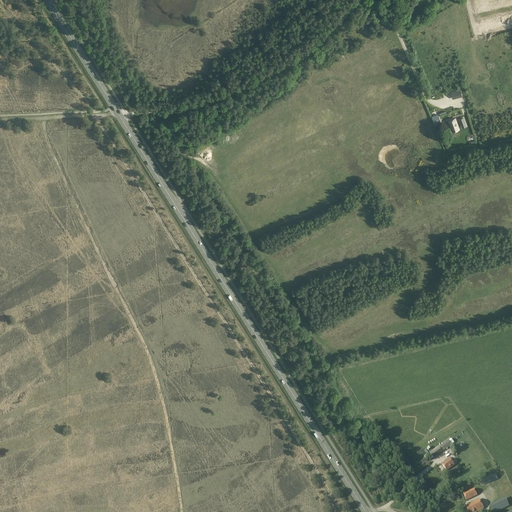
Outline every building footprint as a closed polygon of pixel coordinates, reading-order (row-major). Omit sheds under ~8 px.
[(451,16),(454,21),(466,16),(463,10),(451,16)] [(511,110),(511,88),(508,65),(494,68),(502,112),(511,110)] [(492,104),(489,88),(473,92),(477,114),(495,110),(494,104),(492,104)] [(461,93),(453,96),(454,101),(463,99),(461,93)] [(432,117),(435,126),(441,123),(438,115),(432,117)] [(484,115),(471,118),(476,143),(492,140),(491,137),(484,138),(484,137),(480,138),(479,134),(497,130),(497,127),(493,127),(493,126),(483,128),(482,121),(485,120),(484,115)] [(455,118),(448,121),(452,132),(459,129),(455,118)] [(448,440),(440,446),(443,451),(452,445),(448,440)] [(444,463),(442,465),(446,471),(454,465),(449,458),(443,462),(444,463)] [(492,475),(487,477),(489,482),(494,480),(497,479),(495,474),(492,475)] [(474,489),(463,494),(466,500),(477,496),(474,489)] [(505,498),(490,505),(493,511),(496,511),(509,506),(505,498)] [(479,499),(464,506),(467,511),(476,511),(484,509),(479,499)]
